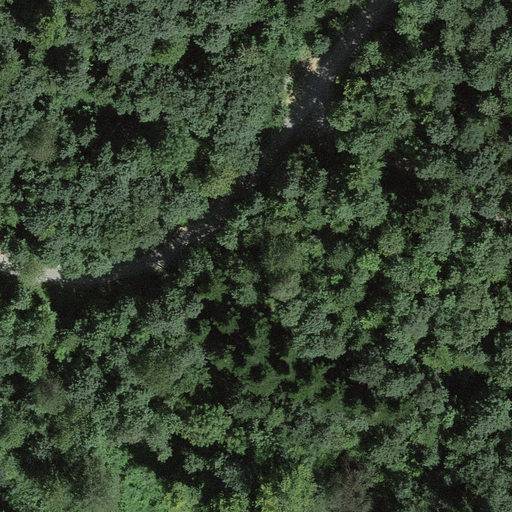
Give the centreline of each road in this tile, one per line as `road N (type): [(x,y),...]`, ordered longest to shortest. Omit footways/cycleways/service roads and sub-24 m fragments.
road 1 (track): [(295,113),(220,211),(121,269),(51,274),(0,260)]
road 2 (track): [(511,218),(295,113)]
road 3 (track): [(381,0),(295,113)]
